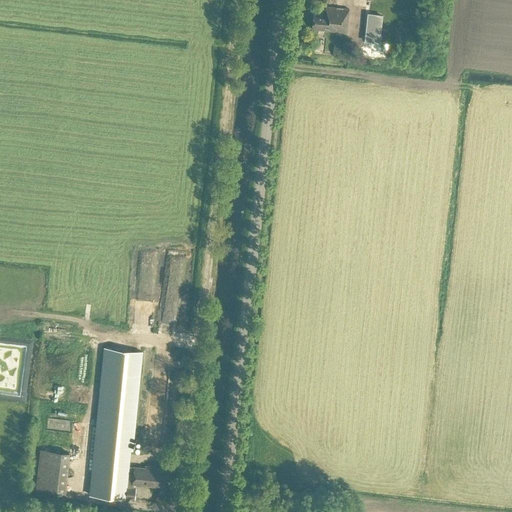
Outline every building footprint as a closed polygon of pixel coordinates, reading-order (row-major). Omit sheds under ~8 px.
[(313,13),(312,28),(346,32),(349,9),(325,6),(325,14),(313,13)] [(366,10),(363,36),(376,37),(379,12),(366,10)] [(174,334),(176,303),(166,303),(163,334),(174,334)] [(165,469),(154,468),(128,466),(140,351),(106,347),(91,495),(126,498),(135,499),(136,486),(136,483),(163,486),(165,469)] [(48,425),(70,430),(73,420),(50,415),(48,425)] [(43,443),(42,450),(39,449),(35,489),(65,493),(69,452),(53,451),(54,445),(43,443)]
